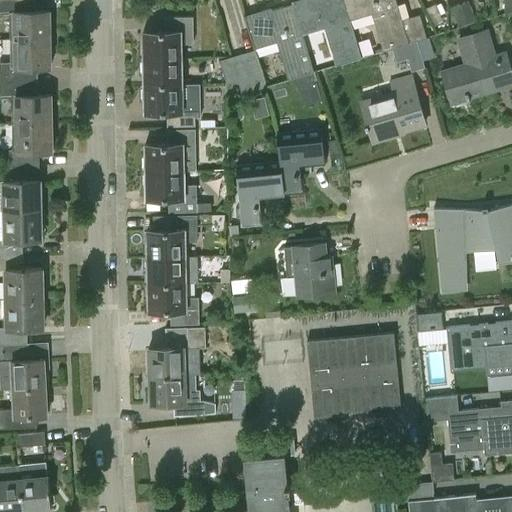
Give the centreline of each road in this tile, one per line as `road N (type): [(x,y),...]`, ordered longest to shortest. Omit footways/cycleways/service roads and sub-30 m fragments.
road 1 (residential): [(110,511),(96,0)]
road 2 (residential): [(385,271),(378,188),(395,168),(511,135)]
